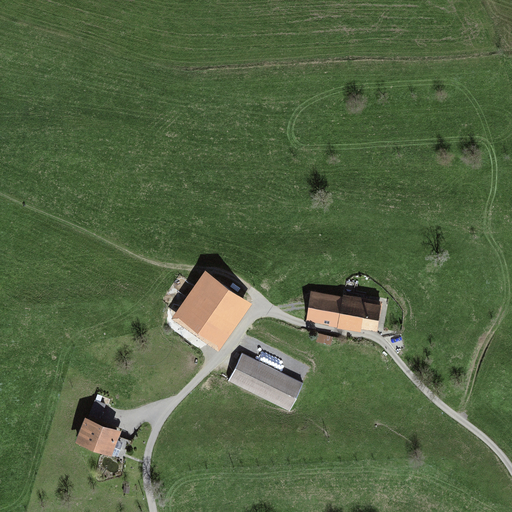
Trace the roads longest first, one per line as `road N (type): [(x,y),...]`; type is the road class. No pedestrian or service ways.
road 1 (unclassified): [(511,470),(383,343),(267,309)]
road 2 (track): [(267,309),(241,281),(165,268),(0,199)]
road 3 (unclassified): [(155,511),(148,474),(160,426),(267,309)]
